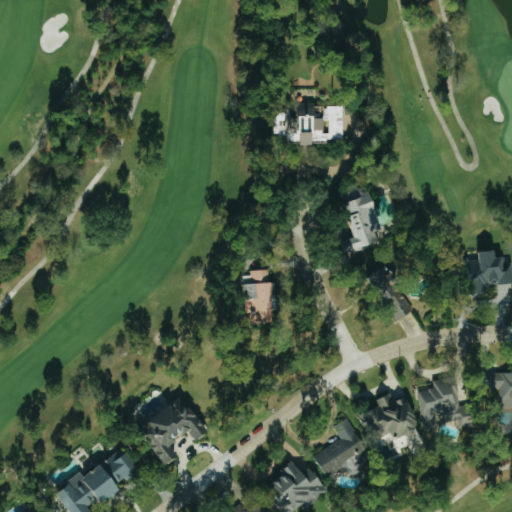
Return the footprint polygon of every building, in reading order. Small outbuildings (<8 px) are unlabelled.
[(285,143),(284,133),(272,133),(272,111),(284,111),(284,107),(294,107),(294,103),(312,103),(312,105),(341,105),(341,138),(325,138),(325,142),(285,143)] [(344,254),(378,242),(374,230),(379,229),(363,185),(341,193),(344,200),(338,202),(351,236),(339,240),(344,254)] [(452,283),(450,266),(456,265),(455,258),(466,257),(466,260),(476,258),(475,251),(491,249),(492,257),(502,255),(503,262),(509,261),(511,283),(484,286),(485,291),(470,292),(469,290),(463,291),(462,282),(452,283)] [(243,312),(240,275),(249,274),(249,270),(267,268),(271,321),(249,323),(248,312),(243,312)] [(511,373),(494,374),(494,413),(506,413),(506,419),(511,418),(511,373)] [(421,429),(436,428),(436,414),(443,414),(443,425),(473,424),(472,406),(455,406),(454,379),(433,380),(433,389),(423,390),(424,400),(420,401),(421,429)] [(162,464),(175,454),(167,444),(185,431),(192,440),(205,430),(178,396),(135,429),(162,464)] [(363,412),(367,439),(394,435),(395,439),(418,436),(413,400),(393,403),(392,396),(375,398),(377,410),(363,412)] [(339,439),(312,457),(326,477),(366,450),(344,419),(331,428),(339,439)] [(68,511),(90,511),(85,506),(95,498),(99,502),(117,488),(113,483),(122,477),(125,481),(139,470),(120,446),(82,476),(78,471),(53,491),(68,511)] [(302,511),(327,488),(306,466),(300,471),(292,463),(267,488),(289,511),(302,511)] [(242,511),(265,511),(258,501),(242,511)]
